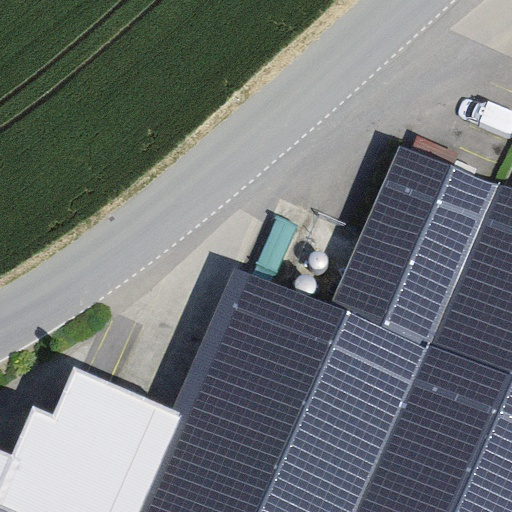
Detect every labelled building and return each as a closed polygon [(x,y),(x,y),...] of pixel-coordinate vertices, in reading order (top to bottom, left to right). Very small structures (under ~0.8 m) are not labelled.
[(329,314),(511,392),(511,198),(400,151),(329,314)] [(511,511),(511,392),(329,314),(240,276),(175,423),(157,467),(138,511),(511,511)] [(157,467),(175,423),(78,380),(58,426),(157,467)] [(58,426),(36,419),(15,471),(0,507),(0,511),(138,511),(157,467),(58,426)] [(0,507),(15,471),(0,464),(0,507)]
